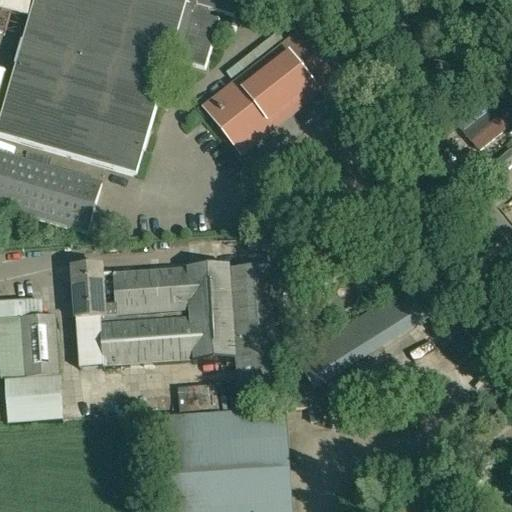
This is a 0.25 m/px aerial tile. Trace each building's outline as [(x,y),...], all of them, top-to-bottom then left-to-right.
[(36,0),(0,125),(0,136),(138,177),(173,53),(181,55),(179,62),(206,69),(220,20),(202,15),(204,8),(235,17),(240,0),(36,0)] [(214,102),(251,148),(275,129),(271,124),(314,89),(319,95),(343,76),(306,30),(214,102)] [(462,130),(499,101),(491,91),(454,120),(462,130)] [(102,185),(0,155),(0,210),(87,235),(102,185)] [(460,214),(436,183),(427,190),(430,194),(451,221),(460,214)] [(194,364),(235,361),(238,409),(290,405),(280,268),(230,271),(229,269),(188,272),(102,278),(102,268),(73,270),(76,322),(77,322),(80,371),(194,363),(194,364)] [(466,268),(430,297),(445,317),(481,288),(466,268)] [(292,364),(314,398),(428,325),(407,292),(292,364)] [(63,423),(56,318),(42,319),(41,304),(0,306),(0,347),(2,382),(6,382),(9,427),(63,423)] [(315,413),(310,413),(310,417),(311,424),(321,424),(324,424),(323,413),(315,413)] [(294,511),(290,437),(168,444),(171,511),(294,511)] [(497,499),(466,461),(459,467),(440,482),(443,486),(464,511),(480,511),(482,511),(497,499)] [(461,511),(459,509),(429,472),(380,511),(461,511)]
